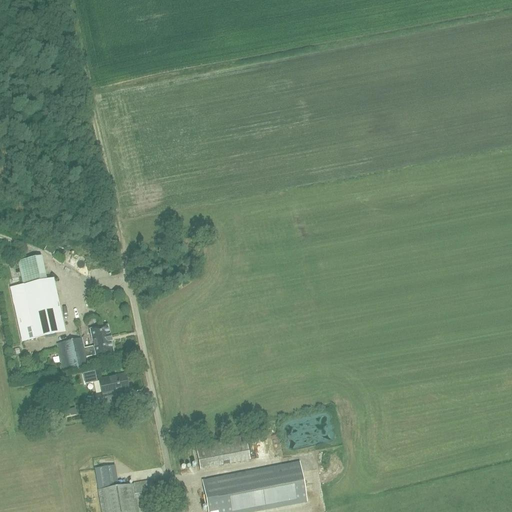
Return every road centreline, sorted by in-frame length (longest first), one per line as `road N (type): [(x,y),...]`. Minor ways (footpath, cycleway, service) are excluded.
road 1 (track): [(125,264),(65,0)]
road 2 (unclassified): [(177,511),(125,264)]
